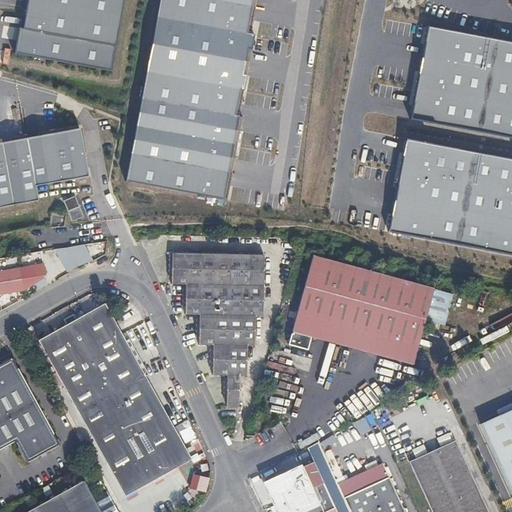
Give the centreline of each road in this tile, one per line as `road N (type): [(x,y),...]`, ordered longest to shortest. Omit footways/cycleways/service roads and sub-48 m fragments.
road 1 (residential): [(247,511),(149,305),(130,286),(89,278),(0,327)]
road 2 (unknown): [(0,492),(64,457),(69,437),(10,322)]
